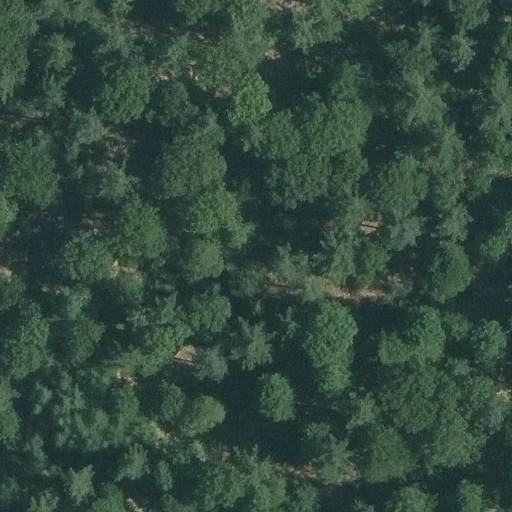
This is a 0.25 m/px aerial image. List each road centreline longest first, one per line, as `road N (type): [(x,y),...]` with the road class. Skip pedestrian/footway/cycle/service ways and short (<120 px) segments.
road 1 (track): [(235,0),(237,511)]
road 2 (track): [(236,440),(511,427)]
